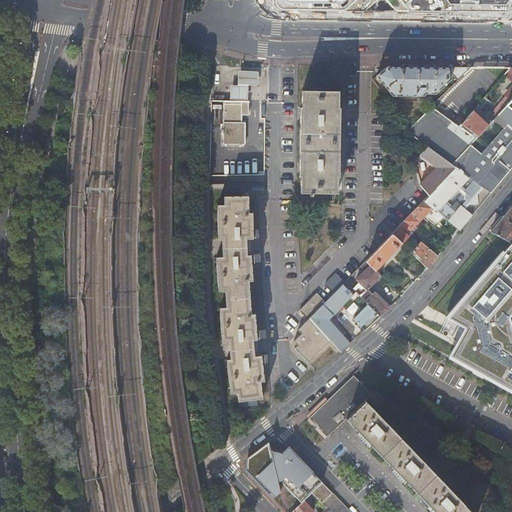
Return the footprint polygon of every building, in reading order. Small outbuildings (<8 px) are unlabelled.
[(511,0),(272,0),(273,1),(275,6),(278,7),(283,8),(364,11),(377,0),(384,0),(395,12),(511,13),(511,0)] [(436,94),(452,80),(452,78),(448,74),(452,70),(452,67),(389,66),(384,71),(377,76),(392,96),(424,97),(427,94),(436,94)] [(452,78),(452,80),(455,83),(464,75),(472,67),(452,67),(452,70),(448,74),(452,78)] [(511,67),(510,68),(508,70),(503,76),(511,80),(511,67)] [(239,83),(231,83),(231,92),(231,97),(248,98),(249,92),(249,84),(259,84),(259,80),(260,69),(239,69),(239,79),(239,83)] [(511,88),(489,114),(494,119),(507,105),(511,99),(511,88)] [(303,106),(302,137),(301,176),(302,176),(302,192),(311,193),(311,195),(313,195),(313,193),(337,193),(338,177),(339,177),(341,108),(339,107),(340,90),(332,90),(305,90),(304,106),(303,106)] [(250,114),(250,102),(225,101),(225,128),(222,128),(222,133),(224,133),(224,144),(245,144),(246,122),(243,122),(244,114),(250,114)] [(435,103),(406,130),(420,140),(429,147),(453,164),(472,143),(479,135),(461,122),(460,122),(457,125),(432,106),(435,103)] [(505,130),(484,154),(472,143),(453,164),(457,167),(437,187),(430,195),(424,200),(443,217),(459,231),(469,219),(484,200),(511,166),(511,109),(507,105),(494,119),(493,120),(505,130)] [(492,121),(476,106),(461,122),(479,135),(492,121)] [(457,167),(453,164),(429,147),(421,155),(438,167),(420,185),(430,195),(437,187),(457,167)] [(224,196),(224,203),(218,204),(220,238),(223,238),(225,255),(218,255),(220,290),(227,289),(228,305),(221,305),(223,339),(230,339),(231,356),(228,356),(229,388),(236,388),(236,396),(261,394),(260,378),(264,377),(263,359),(263,352),(262,352),(256,352),(255,336),(259,336),(259,335),(258,327),(257,310),(253,310),(251,277),(255,277),(254,259),(253,252),(253,251),(249,251),(249,238),(255,238),(255,237),(255,229),(254,212),(250,212),(249,194),(224,196)] [(433,224),(438,223),(443,217),(424,200),(411,214),(420,222),(425,216),(433,224)] [(511,244),(511,206),(490,233),(511,244)] [(411,214),(391,234),(402,244),(410,236),(407,234),(420,222),(411,214)] [(402,244),(391,234),(364,261),(369,266),(375,271),(402,244)] [(410,252),(427,268),(438,256),(426,246),(427,244),(423,240),(417,247),(415,246),(412,249),(410,252)] [(511,244),(503,252),(501,250),(444,317),(464,328),(456,342),(447,358),(511,393),(511,330),(509,317),(511,313),(511,244)] [(369,266),(364,261),(359,267),(364,271),(369,266)] [(368,289),(381,276),(375,271),(369,266),(364,271),(355,280),(358,282),(352,289),(355,292),(364,301),(368,304),(380,315),(389,307),(374,292),(373,293),(368,289)] [(342,284),(344,282),(335,273),(325,284),(334,293),(342,284)] [(352,289),(344,282),(342,284),(352,295),(355,292),(352,289)] [(352,295),(342,284),(334,293),(325,302),(309,318),(331,341),(340,351),(345,347),(350,343),(328,320),(339,308),(352,295)] [(309,318),(325,302),(316,293),(298,311),(307,319),(297,330),(301,333),(293,342),(297,346),(294,348),(308,363),(331,341),(309,318)] [(362,311),(368,304),(364,301),(358,308),(362,311)] [(364,330),(380,315),(368,304),(362,311),(353,319),(364,330)] [(345,419),(357,432),(355,433),(367,446),(369,444),(392,468),(391,470),(402,482),(404,481),(427,505),(426,507),(430,511),(468,511),(463,507),(465,505),(365,401),(371,395),(353,376),(308,418),(314,424),(326,437),(345,419)] [(270,448),(268,442),(246,459),(246,470),(273,499),(280,493),(276,477),(279,475),(276,459),(279,456),(284,451),(282,450),(280,449),(277,448),(275,448),(272,448),(270,448)] [(349,511),(288,447),(284,451),(279,456),(282,459),(281,460),(280,460),(279,462),(279,463),(279,464),(279,465),(280,467),(281,467),(282,468),(284,468),(285,467),(286,467),(286,466),(287,466),(287,465),(289,467),(280,475),(282,483),(301,503),(303,501),(311,494),(326,509),(328,511),(349,511)] [(301,503),(292,511),(312,511),(313,511),(303,501),(301,503)]
